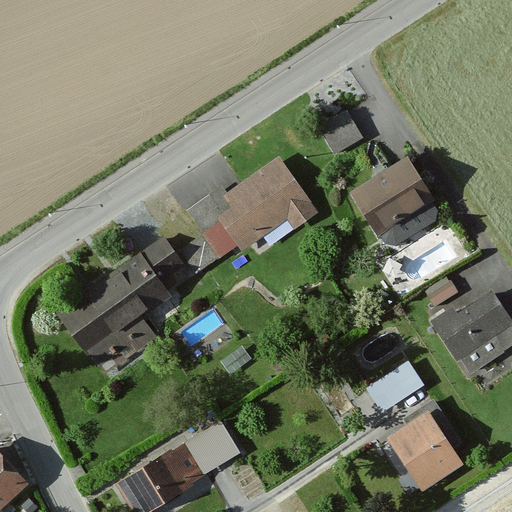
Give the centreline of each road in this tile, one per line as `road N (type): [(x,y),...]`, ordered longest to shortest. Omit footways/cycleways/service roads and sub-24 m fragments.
road 1 (unclassified): [(0,269),(412,0)]
road 2 (residential): [(71,511),(0,374)]
